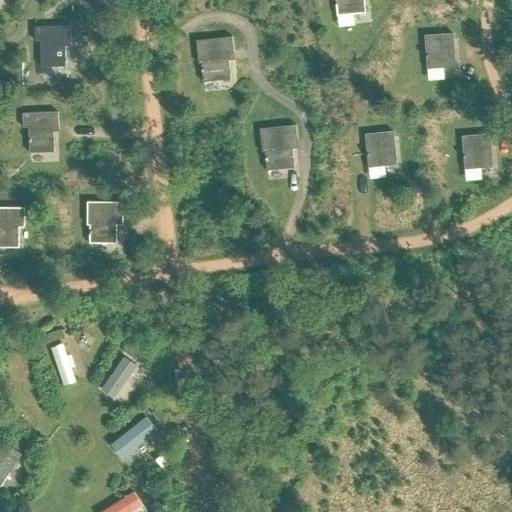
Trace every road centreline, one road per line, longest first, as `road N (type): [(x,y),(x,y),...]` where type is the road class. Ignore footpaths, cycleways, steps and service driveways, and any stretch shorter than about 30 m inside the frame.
road 1 (track): [(511,202),(452,233),(400,247),(281,255),(0,301)]
road 2 (track): [(138,0),(160,272),(205,511)]
